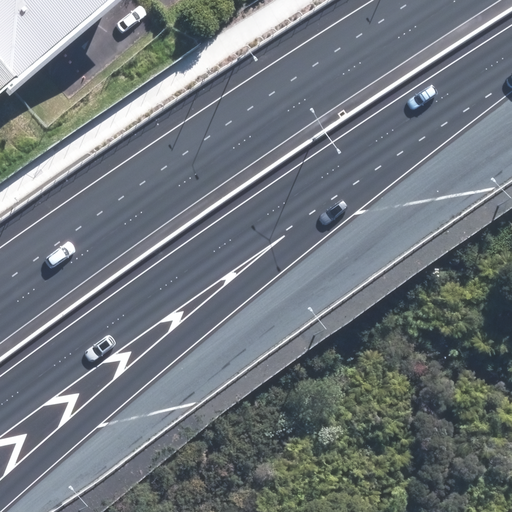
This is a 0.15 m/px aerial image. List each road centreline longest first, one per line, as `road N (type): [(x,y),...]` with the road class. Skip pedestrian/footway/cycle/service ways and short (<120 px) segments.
road 1 (motorway): [(511,62),(0,497)]
road 2 (motorway): [(511,49),(304,185),(0,403)]
road 3 (motorway): [(39,283),(459,0)]
